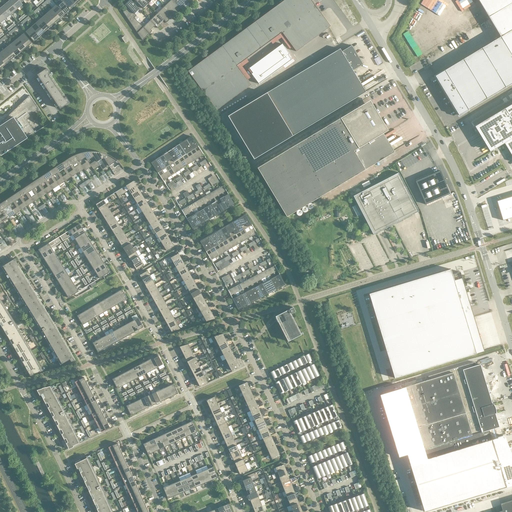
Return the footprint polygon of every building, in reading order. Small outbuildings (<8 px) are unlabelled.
[(23,1),(22,0),(12,0),(10,2),(9,1),(16,10),(22,4),(21,3),(23,1)] [(76,5),(71,0),(63,0),(63,1),(71,9),(76,5)] [(129,9),(127,11),(134,18),(136,15),(135,14),(139,9),(141,11),(130,0),(129,0),(125,4),(129,9)] [(148,4),(144,0),(134,0),(137,2),(134,4),(130,0),(141,11),(148,4)] [(183,10),(172,0),(170,0),(164,6),(175,17),(177,14),(176,13),(180,9),(182,11),(183,10)] [(190,4),(186,0),(172,0),(183,10),(185,8),(184,7),(188,2),(190,4)] [(284,0),(188,71),(217,110),(251,85),(246,78),(244,79),(242,77),(244,76),(237,66),(242,62),(238,57),(242,54),(246,59),(275,37),(272,32),(276,29),(280,34),(282,32),(286,37),(287,36),(289,38),(287,39),(296,51),(330,26),(311,0),(284,0)] [(444,69),(434,76),(458,117),(469,111),(468,110),(511,83),(511,0),(478,0),(501,37),(445,70),(444,69)] [(16,10),(9,1),(7,3),(7,4),(4,6),(11,14),(16,10)] [(71,9),(63,1),(58,5),(65,14),(71,9)] [(65,14),(58,5),(52,10),(60,19),(65,14)] [(11,14),(4,6),(1,8),(2,9),(0,10),(0,13),(5,19),(6,18),(8,19),(11,16),(10,15),(11,14)] [(175,17),(164,6),(157,13),(166,23),(169,20),(168,19),(172,15),(174,17),(175,17)] [(143,27),(134,18),(127,11),(126,9),(123,12),(142,40),(152,31),(151,30),(155,26),(158,28),(150,20),(143,27)] [(60,19),(52,10),(47,14),(55,23),(60,19)] [(166,23),(157,13),(150,20),(158,28),(161,25),(160,24),(164,20),(166,23)] [(55,23),(47,14),(42,19),(50,28),(55,23)] [(50,28),(42,19),(37,23),(45,32),(50,28)] [(45,32),(37,23),(32,28),(39,37),(45,32)] [(39,37),(32,28),(26,33),(34,41),(39,37)] [(32,43),(25,34),(19,39),(26,48),(32,43)] [(26,48),(19,39),(14,43),(21,52),(26,48)] [(21,52),(14,43),(8,47),(16,56),(21,52)] [(282,44),(249,68),(252,73),(251,74),(258,84),(291,60),(288,55),(289,54),(282,44)] [(228,116),(254,159),(366,92),(353,70),(363,64),(352,45),(342,52),(340,49),(228,116)] [(16,56),(8,47),(3,52),(10,61),(16,56)] [(10,61),(3,52),(0,54),(0,58),(5,65),(10,61)] [(47,68),(37,75),(60,109),(70,102),(66,97),(65,97),(50,74),(51,74),(47,68)] [(39,109),(29,95),(0,123),(0,154),(1,156),(5,153),(7,153),(6,152),(28,138),(27,137),(35,132),(27,120),(39,109)] [(370,101),(365,103),(257,168),(287,217),(394,152),(383,133),(388,131),(370,101)] [(511,104),(475,126),(477,130),(478,130),(489,148),(491,151),(497,147),(497,148),(497,147),(498,146),(499,147),(499,146),(504,143),(511,156),(511,104)] [(199,147),(192,137),(188,139),(194,149),(196,152),(200,157),(204,154),(200,149),(197,151),(196,149),(199,147)] [(194,149),(188,139),(184,142),(190,152),(192,155),(196,160),(200,157),(196,152),(193,154),(192,151),(194,149)] [(190,152),(184,142),(180,145),(186,155),(188,157),(192,162),(196,160),(192,155),(189,156),(188,154),(190,152)] [(186,155),(180,145),(176,147),(182,157),(184,160),(188,165),(192,162),(188,157),(185,159),(184,157),(186,155)] [(182,157),(176,147),(172,150),(183,168),(188,165),(184,160),(181,162),(180,159),(182,157)] [(183,168),(172,150),(168,153),(174,163),(177,161),(179,163),(176,165),(179,170),(183,168)] [(97,162),(91,152),(89,152),(86,152),(84,152),(82,153),(88,161),(92,158),(94,161),(90,164),(94,170),(100,166),(103,171),(100,165),(97,162)] [(91,152),(97,162),(102,159),(104,162),(100,165),(103,171),(109,167),(115,175),(100,152),(98,152),(96,152),(95,152),(94,152),(91,152)] [(102,153),(100,152),(115,175),(124,169),(123,168),(122,166),(121,165),(120,164),(114,167),(112,164),(117,161),(116,160),(115,159),(114,158),(113,158),(112,157),(110,156),(109,155),(107,154),(105,154),(103,153),(102,153)] [(94,170),(90,164),(88,161),(82,153),(81,153),(79,154),(77,154),(75,155),(79,162),(83,159),(86,162),(82,165),(85,171),(91,167),(93,170),(94,170)] [(174,163),(168,153),(164,155),(170,165),(173,163),(175,166),(172,168),(175,173),(179,170),(176,165),(174,163)] [(85,171),(82,165),(79,162),(75,155),(73,156),(72,157),(70,158),(68,159),(72,164),(76,161),(78,165),(74,168),(78,173),(84,169),(85,171)] [(175,173),(172,168),(170,165),(164,155),(160,158),(166,168),(169,166),(171,168),(168,170),(171,176),(175,173)] [(171,176),(168,170),(166,168),(160,158),(156,160),(162,171),(165,169),(167,171),(164,173),(167,178),(171,176)] [(78,173),(74,168),(72,164),(68,159),(62,163),(65,168),(70,165),(73,170),(69,173),(71,177),(78,173)] [(167,178),(164,173),(162,171),(156,160),(152,163),(158,173),(161,171),(163,174),(160,176),(163,181),(167,178)] [(71,177),(69,173),(65,168),(62,163),(56,167),(59,172),(63,169),(66,174),(62,177),(65,181),(71,177)] [(65,181),(62,177),(59,172),(56,167),(50,171),(53,176),(57,173),(60,178),(56,181),(59,185),(65,181)] [(59,185),(56,181),(53,176),(50,171),(43,175),(47,180),(51,178),(54,182),(50,185),(53,189),(59,185)] [(416,181),(426,204),(450,194),(440,171),(416,181)] [(419,211),(398,172),(380,182),(353,196),(357,204),(352,207),(357,217),(362,214),(373,235),(386,228),(419,211)] [(53,189),(50,185),(47,180),(43,175),(37,179),(40,184),(45,182),(48,186),(44,189),(46,193),(53,189)] [(46,193),(44,189),(40,184),(37,179),(31,183),(34,189),(38,186),(41,191),(37,193),(40,198),(46,193)] [(134,181),(115,192),(118,197),(129,190),(136,185),(134,181)] [(40,198),(37,193),(34,189),(31,183),(25,188),(28,193),(32,190),(35,195),(31,197),(34,202),(40,198)] [(139,190),(136,185),(129,190),(131,194),(139,190)] [(226,191),(223,185),(219,188),(222,193),(224,196),(230,206),(234,204),(228,193),(225,195),(223,193),(226,191)] [(34,202),(31,197),(28,193),(25,188),(18,192),(22,197),(26,194),(29,199),(25,202),(28,206),(34,202)] [(222,193),(219,188),(215,190),(218,196),(219,198),(226,209),(230,206),(224,196),(221,198),(219,195),(222,193)] [(142,194),(139,190),(131,194),(134,199),(142,194)] [(218,196),(215,190),(211,193),(214,198),(215,201),(222,211),(226,209),(219,198),(216,200),(215,197),(218,196)] [(28,206),(25,202),(22,197),(18,192),(12,196),(15,201),(20,198),(23,203),(19,206),(21,210),(28,206)] [(117,198),(114,193),(96,204),(99,209),(106,204),(117,198)] [(214,198),(211,193),(206,195),(210,201),(211,203),(217,214),(222,211),(215,201),(212,203),(211,200),(214,198)] [(144,198),(142,194),(134,199),(137,203),(144,198)] [(210,201),(206,195),(202,198),(213,216),(217,214),(211,203),(208,205),(207,202),(210,201)] [(21,210),(19,206),(15,201),(12,196),(6,200),(9,205),(13,202),(16,207),(12,210),(15,214),(21,210)] [(147,203),(144,198),(137,203),(139,207),(147,203)] [(213,216),(202,198),(198,200),(201,206),(204,204),(206,206),(203,208),(209,218),(213,216)] [(502,199),(497,201),(500,211),(505,209),(502,199)] [(15,214),(12,210),(9,205),(6,200),(0,203),(0,204),(3,209),(7,207),(10,211),(6,214),(9,218),(15,214)] [(201,206),(198,200),(194,203),(197,208),(200,206),(202,209),(199,211),(205,221),(209,218),(203,208),(201,206)] [(150,207),(147,203),(139,207),(142,212),(150,207)] [(205,221),(199,211),(197,208),(194,203),(190,205),(193,210),(196,209),(198,211),(195,213),(201,223),(205,221)] [(9,218),(6,214),(3,209),(0,204),(0,211),(1,211),(4,215),(0,218),(3,222),(9,218)] [(106,204),(99,209),(101,213),(109,208),(106,204)] [(201,223),(195,213),(193,210),(190,205),(186,208),(189,213),(192,211),(194,214),(191,215),(197,226),(201,223)] [(152,211),(150,207),(142,212),(145,216),(152,211)] [(112,213),(109,208),(101,213),(104,217),(112,213)] [(197,226),(191,215),(189,213),(186,208),(182,210),(185,215),(188,214),(189,216),(186,218),(192,228),(197,226)] [(505,209),(500,211),(503,220),(508,219),(505,209)] [(155,216),(152,211),(145,216),(148,220),(155,216)] [(114,217),(112,213),(104,217),(107,222),(114,217)] [(252,225),(246,215),(242,217),(248,228),(250,230),(253,236),(257,233),(254,228),(251,230),(249,227),(252,225)] [(158,220),(155,216),(148,220),(150,225),(158,220)] [(117,221),(114,217),(107,222),(109,226),(117,221)] [(248,228),(242,217),(238,220),(244,230),(245,233),(249,238),(253,236),(250,230),(247,232),(245,229),(248,228)] [(161,224),(158,220),(150,225),(153,229),(161,224)] [(244,230),(238,220),(234,222),(240,233),(241,235),(244,241),(249,238),(245,233),(242,235),(241,232),(244,230)] [(120,226),(117,221),(109,226),(112,230),(120,226)] [(240,233),(234,222),(229,225),(236,235),(237,238),(240,243),(244,241),(241,235),(238,237),(237,234),(240,233)] [(65,233),(60,236),(63,241),(72,235),(82,228),(80,224),(69,230),(70,231),(71,233),(67,236),(65,233)] [(163,229),(161,224),(153,229),(156,233),(163,229)] [(236,235),(229,225),(225,227),(231,237),(233,240),(236,245),(240,243),(237,238),(234,239),(233,237),(236,235)] [(122,230),(120,226),(112,230),(115,235),(122,230)] [(231,237),(225,227),(221,229),(232,248),(236,245),(233,240),(230,242),(228,239),(231,237)] [(85,233),(82,228),(72,235),(75,239),(85,233)] [(166,233),(163,229),(156,233),(158,238),(166,233)] [(232,248),(221,229),(217,232),(223,242),(226,241),(228,243),(225,245),(228,250),(232,248)] [(125,234),(122,230),(115,235),(117,239),(125,234)] [(223,242),(217,232),(213,234),(219,245),(222,243),(224,246),(221,247),(224,253),(228,250),(225,245),(223,242)] [(88,237),(85,233),(75,239),(78,243),(88,237)] [(169,237),(166,233),(158,238),(161,242),(169,237)] [(128,239),(125,234),(117,239),(120,243),(128,239)] [(224,253),(221,247),(219,245),(213,234),(209,237),(215,247),(218,245),(219,248),(216,250),(220,255),(224,253)] [(58,237),(38,250),(41,254),(51,248),(52,248),(61,242),(58,237)] [(91,241),(88,237),(78,243),(80,248),(91,241)] [(171,242),(169,237),(161,242),(164,246),(171,242)] [(220,255),(216,250),(215,247),(209,237),(205,239),(211,250),(214,248),(215,250),(212,252),(215,258),(220,255)] [(130,243),(128,239),(120,243),(123,248),(130,243)] [(215,258),(212,252),(211,250),(205,239),(200,242),(206,252),(210,250),(211,253),(208,255),(211,260),(215,258)] [(93,246),(91,241),(80,248),(83,252),(93,246)] [(174,246),(171,242),(164,246),(167,251),(174,246)] [(133,247),(130,243),(123,248),(126,252),(133,247)] [(96,250),(93,246),(83,252),(86,256),(96,250)] [(136,246),(133,247),(126,252),(128,256),(136,252),(138,250),(136,246)] [(51,248),(41,254),(44,258),(54,252),(52,248),(51,248)] [(99,254),(96,250),(86,256),(88,261),(99,254)] [(57,256),(54,252),(44,258),(47,263),(57,256)] [(139,256),(136,252),(128,256),(131,261),(139,256)] [(171,258),(173,262),(181,258),(178,253),(171,258)] [(101,259),(99,254),(88,261),(91,265),(101,259)] [(59,261),(57,256),(47,263),(49,267),(59,261)] [(141,260),(139,256),(131,261),(134,265),(141,260)] [(184,262),(181,258),(173,262),(176,267),(184,262)] [(15,259),(13,260),(3,266),(42,329),(62,364),(70,359),(71,361),(75,360),(53,322),(16,262),(17,262),(15,259)] [(104,263),(101,259),(91,265),(94,269),(104,263)] [(144,265),(141,260),(134,265),(136,270),(144,265)] [(62,265),(59,261),(49,267),(52,271),(62,265)] [(186,267),(184,262),(176,267),(178,271),(186,267)] [(107,267),(104,263),(94,269),(97,274),(107,267)] [(65,269),(62,265),(52,271),(55,276),(65,269)] [(278,271),(275,265),(270,268),(273,273),(275,276),(280,286),(285,284),(279,273),(276,275),(275,272),(278,271)] [(110,272),(107,267),(97,274),(99,278),(110,272)] [(188,271),(186,267),(178,271),(181,276),(188,271)] [(273,273),(270,268),(266,270),(269,275),(271,278),(276,289),(280,286),(275,276),(272,277),(270,275),(273,273)] [(68,274),(65,269),(55,276),(57,280),(68,274)] [(452,274),(451,269),(369,294),(395,378),(476,353),(480,352),(480,351),(476,353),(462,307),(470,305),(460,272),(452,274)] [(269,275),(266,270),(262,272),(265,278),(266,280),(272,291),(276,289),(271,278),(267,280),(266,277),(269,275)] [(140,275),(142,280),(150,275),(147,271),(140,275)] [(191,276),(188,271),(181,276),(183,280),(191,276)] [(265,278),(262,272),(258,274),(261,280),(262,282),(268,293),(272,291),(266,280),(263,282),(262,279),(265,278)] [(70,278),(68,274),(57,280),(60,285),(70,278)] [(261,280),(258,274),(253,277),(256,282),(258,285),(263,295),(268,293),(262,282),(259,284),(258,281),(261,280)] [(153,280),(150,275),(142,280),(145,284),(153,280)] [(193,280),(191,276),(183,280),(186,285),(193,280)] [(256,282),(253,277),(249,279),(259,298),(263,295),(258,285),(255,286),(253,284),(256,282)] [(73,282),(70,278),(60,285),(63,289),(73,282)] [(259,298),(249,279),(245,281),(248,287),(251,285),(252,288),(249,289),(255,300),(259,298)] [(155,284),(153,280),(145,284),(147,289),(155,284)] [(196,285),(193,280),(186,285),(188,289),(196,285)] [(248,287),(245,281),(241,283),(244,289),(247,287),(248,290),(245,291),(251,302),(255,300),(249,289),(248,287)] [(76,287),(73,282),(63,289),(66,293),(76,287)] [(251,302),(245,291),(244,289),(241,283),(237,285),(239,291),(243,289),(244,292),(241,294),(246,304),(251,302)] [(158,289),(155,284),(147,289),(150,293),(158,289)] [(198,289),(196,285),(188,289),(191,293),(198,289)] [(246,304),(241,294),(239,291),(237,285),(232,288),(235,293),(238,292),(240,294),(237,296),(242,307),(246,304)] [(79,291),(76,287),(66,293),(68,298),(79,291)] [(242,307),(237,296),(235,293),(232,288),(228,290),(231,296),(234,294),(235,297),(232,298),(238,309),(242,307)] [(122,289),(117,292),(122,301),(127,298),(122,289)] [(160,293),(158,289),(150,293),(152,297),(160,293)] [(201,293),(198,289),(191,293),(193,298),(201,293)] [(122,301),(117,292),(113,294),(119,304),(122,301)] [(163,297),(160,293),(152,297),(155,302),(163,297)] [(203,298),(201,293),(193,298),(196,302),(203,298)] [(119,304),(113,294),(109,297),(115,306),(119,304)] [(115,306),(109,297),(105,299),(111,308),(115,306)] [(165,302),(163,297),(155,302),(157,306),(165,302)] [(0,323),(3,329),(10,340),(15,349),(20,358),(25,366),(30,375),(31,376),(35,373),(43,371),(43,370),(46,369),(46,368),(45,368),(44,367),(42,368),(37,359),(32,351),(27,342),(21,333),(16,324),(14,320),(8,312),(3,303),(0,298),(0,323)] [(206,302),(203,298),(196,302),(198,307),(206,302)] [(111,308),(105,299),(101,301),(107,310),(111,308)] [(107,310),(101,301),(98,304),(103,313),(107,310)] [(168,306),(165,302),(157,306),(160,311),(168,306)] [(208,307),(206,302),(198,307),(196,308),(198,312),(201,311),(208,307)] [(103,313),(98,304),(94,306),(99,315),(103,313)] [(99,315),(94,306),(90,308),(95,317),(99,315)] [(170,311),(168,306),(160,311),(162,315),(170,311)] [(211,311),(208,307),(201,311),(203,316),(211,311)] [(281,322),(284,328),(290,340),(288,341),(302,334),(301,334),(302,334),(303,334),(303,333),(303,332),(302,332),(301,333),(291,314),(296,312),(293,307),(275,316),(276,316),(279,322),(281,322)] [(95,317),(90,308),(86,310),(91,320),(95,317)] [(91,320),(86,310),(82,313),(87,322),(91,320)] [(173,315),(170,311),(162,315),(165,320),(173,315)] [(215,318),(211,311),(203,316),(206,321),(215,318)] [(87,322),(82,313),(77,316),(83,325),(87,322)] [(175,320),(173,315),(165,320),(167,324),(175,320)] [(138,318),(133,320),(138,330),(143,327),(138,318)] [(138,330),(133,320),(129,323),(134,332),(138,330)] [(178,324),(175,320),(167,324),(170,329),(178,324)] [(134,332),(129,323),(125,325),(131,334),(134,332)] [(131,334),(125,325),(121,327),(127,336),(131,334)] [(127,336),(121,327),(117,329),(123,338),(127,336)] [(123,338),(117,329),(114,331),(119,341),(123,338)] [(119,341),(114,331),(110,333),(115,343),(119,341)] [(115,343),(110,333),(106,336),(111,345),(115,343)] [(111,345),(106,336),(102,338),(107,347),(111,345)] [(227,341),(224,337),(216,341),(219,345),(227,341)] [(107,347),(102,338),(98,340),(103,349),(107,347)] [(103,349),(98,340),(93,343),(98,352),(103,349)] [(229,346),(227,341),(219,345),(221,350),(229,346)] [(190,348),(188,344),(180,347),(183,352),(190,348)] [(231,351),(229,346),(221,350),(223,355),(231,351)] [(193,353),(190,348),(183,352),(185,357),(193,353)] [(234,355),(231,351),(223,355),(226,359),(234,355)] [(195,357),(193,353),(185,357),(187,361),(195,357)] [(305,356),(308,362),(311,361),(313,365),(310,366),(315,377),(319,375),(309,354),(305,356)] [(158,355),(153,357),(158,367),(163,364),(158,355)] [(236,360),(234,355),(226,359),(228,364),(236,360)] [(301,358),(300,358),(310,379),(311,379),(314,377),(315,377),(310,366),(307,368),(305,364),(308,362),(305,356),(304,356),(301,358),(300,358),(301,358)] [(158,367),(153,357),(149,360),(154,369),(158,367)] [(197,362),(195,357),(187,361),(189,366),(197,362)] [(296,360),(299,366),(302,365),(304,369),(301,371),(306,381),(307,381),(306,381),(310,379),(310,380),(311,379),(310,379),(300,358),(296,360)] [(154,369),(149,360),(145,362),(150,371),(154,369)] [(239,366),(236,360),(228,364),(231,370),(239,366)] [(292,362),(302,383),(302,384),(302,383),(306,381),(306,382),(306,381),(301,371),(298,372),(296,368),(299,366),(296,360),(292,362)] [(150,371),(145,362),(141,364),(146,373),(150,371)] [(200,367),(197,362),(189,366),(192,371),(200,367)] [(288,364),(287,364),(290,370),(293,369),(295,373),(292,375),(297,385),(298,385),(298,386),(298,385),(301,383),(302,384),(302,383),(292,362),(291,362),(291,363),(288,364),(287,364),(288,364)] [(496,411),(496,410),(495,409),(495,408),(495,406),(494,405),(494,404),(493,404),(492,404),(480,364),(475,366),(474,362),(428,376),(429,380),(405,387),(417,427),(417,428),(417,427),(424,449),(472,435),(481,432),(499,427),(495,413),(496,413),(496,412),(496,411)] [(146,373),(141,364),(137,366),(142,375),(146,373)] [(283,366),(283,367),(293,387),(293,388),(294,388),(293,387),(297,385),(297,386),(298,386),(297,385),(292,375),(289,376),(287,372),(290,370),(287,364),(287,365),(283,366)] [(142,375),(137,366),(133,368),(138,377),(142,375)] [(279,369),(282,375),(285,373),(287,377),(284,379),(289,389),(289,390),(289,389),(293,387),(293,388),(293,387),(283,367),(283,366),(283,367),(279,368),(279,369)] [(202,371),(200,367),(192,371),(194,375),(202,371)] [(138,377),(133,368),(129,370),(134,379),(138,377)] [(275,371),(284,391),(285,391),(285,392),(285,391),(288,390),(289,390),(289,389),(284,379),(281,380),(279,376),(282,375),(279,369),(279,368),(278,368),(279,369),(275,371),(275,370),(274,370),(275,371)] [(134,379),(129,370),(125,372),(130,382),(134,379)] [(270,373),(273,379),(276,377),(278,382),(275,383),(275,382),(275,383),(280,394),(281,394),(280,393),(284,392),(285,392),(284,391),(275,371),(274,371),(274,370),(274,371),(271,373),(270,372),(270,373)] [(204,376),(202,371),(194,375),(196,380),(204,376)] [(130,382),(125,372),(121,374),(126,384),(130,382)] [(126,384),(121,374),(117,376),(122,386),(126,384)] [(122,386),(117,376),(112,379),(117,388),(122,386)] [(208,382),(204,376),(196,380),(200,386),(208,382)] [(74,379),(77,386),(86,382),(84,377),(80,379),(79,378),(74,379)] [(89,386),(86,382),(77,386),(80,391),(89,386)] [(239,385),(242,392),(250,389),(247,382),(239,385)] [(173,384),(168,386),(173,396),(178,393),(173,384)] [(51,386),(50,386),(46,387),(42,388),(37,390),(40,395),(41,395),(43,399),(48,407),(54,419),(59,430),(64,439),(66,443),(65,443),(67,449),(69,448),(69,449),(74,447),(73,446),(81,442),(80,442),(83,440),(83,439),(82,439),(82,438),(79,439),(76,433),(71,424),(67,415),(65,410),(60,401),(55,392),(53,389),(56,388),(55,386),(55,385),(51,386)] [(91,391),(89,386),(80,391),(82,396),(91,391)] [(173,396),(168,386),(164,388),(169,398),(173,396)] [(169,398),(164,388),(160,390),(165,400),(169,398)] [(252,393),(250,389),(242,392),(244,397),(252,393)] [(165,400),(160,390),(156,392),(161,401),(165,400)] [(93,395),(91,391),(82,396),(85,400),(93,395)] [(161,401),(156,392),(152,394),(156,403),(161,401)] [(254,398),(252,393),(244,397),(246,402),(254,398)] [(156,403),(152,394),(148,396),(152,405),(156,403)] [(96,400),(93,395),(85,400),(87,405),(96,400)] [(152,405),(148,396),(144,398),(148,407),(152,405)] [(218,403),(215,396),(206,400),(209,407),(218,403)] [(148,407),(144,398),(140,400),(144,409),(148,407)] [(256,403),(254,398),(246,402),(248,406),(256,403)] [(98,405),(96,400),(87,405),(89,409),(98,405)] [(144,409),(140,400),(136,401),(140,411),(144,409)] [(140,411),(136,401),(132,403),(136,413),(140,411)] [(136,413),(132,403),(126,406),(131,415),(136,413)] [(220,408),(218,403),(209,407),(212,412),(220,408)] [(258,407),(256,403),(248,406),(250,411),(258,407)] [(328,407),(333,417),(336,416),(338,420),(335,422),(337,428),(338,428),(341,426),(342,427),(342,426),(333,405),(332,404),(332,405),(329,407),(328,406),(328,407)] [(101,409),(98,405),(89,409),(92,414),(101,409)] [(324,409),(333,430),(337,428),(335,422),(332,423),(330,419),(333,417),(328,407),(328,406),(328,407),(324,408),(324,409)] [(260,412),(258,407),(250,411),(252,416),(260,412)] [(222,412),(220,408),(212,412),(214,416),(222,412)] [(320,410),(319,410),(324,421),(327,420),(329,424),(326,426),(328,432),(329,432),(333,430),(324,409),(324,408),(323,408),(324,409),(320,410),(319,410),(320,410)] [(103,414),(101,409),(92,414),(94,418),(103,414)] [(315,412),(324,434),(324,433),(324,434),(325,434),(324,433),(328,432),(329,432),(328,432),(326,426),(323,427),(321,423),(324,421),(319,410),(319,411),(319,410),(319,411),(315,412)] [(224,417),(222,412),(214,416),(216,421),(224,417)] [(263,416),(260,412),(252,416),(254,420),(263,416)] [(311,414),(315,425),(318,424),(320,428),(317,429),(320,435),(320,436),(320,435),(324,434),(315,412),(314,412),(315,413),(311,414),(310,414),(311,414)] [(105,418),(103,414),(94,418),(96,423),(105,418)] [(306,416),(315,437),(315,438),(316,438),(316,437),(319,436),(320,436),(320,435),(317,429),(314,431),(312,426),(315,425),(311,414),(310,414),(307,416),(306,416)] [(226,416),(224,417),(216,421),(218,425),(226,422),(228,421),(226,416)] [(265,421),(263,416),(254,420),(252,421),(254,426),(265,421)] [(302,418),(306,429),(309,427),(310,428),(311,432),(308,433),(311,439),(311,440),(311,439),(315,437),(315,438),(315,437),(306,416),(302,418),(302,417),(302,418)] [(108,423),(105,418),(96,423),(99,427),(108,423)] [(297,420),(306,441),(307,441),(310,439),(311,440),(311,439),(308,433),(305,434),(303,430),(306,429),(302,418),(301,418),(298,420),(297,419),(297,420)] [(293,422),(297,433),(298,433),(298,432),(301,431),(302,435),(300,437),(299,437),(302,443),(306,441),(306,442),(306,441),(297,420),(297,419),(297,420),(293,422),(293,421),(293,422)] [(198,431),(193,421),(187,423),(192,434),(198,431)] [(267,426),(265,421),(254,426),(256,430),(259,429),(267,426)] [(228,426),(226,422),(218,425),(220,430),(228,426)] [(110,427),(108,423),(99,427),(101,432),(110,427)] [(192,434),(187,423),(182,426),(187,437),(192,434)] [(187,437),(182,426),(176,428),(181,439),(187,437)] [(230,431),(228,426),(220,430),(222,435),(230,431)] [(269,430),(267,426),(259,429),(261,434),(269,430)] [(181,439),(176,428),(171,431),(176,442),(181,439)] [(271,435),(269,430),(261,434),(263,439),(271,435)] [(176,442),(171,431),(165,434),(170,444),(176,442)] [(232,436),(230,431),(222,435),(224,439),(232,436)] [(170,444),(165,434),(160,436),(165,447),(170,444)] [(273,440),(271,435),(263,439),(265,443),(273,440)] [(511,464),(503,435),(410,464),(424,511),(511,484),(511,464)] [(165,447),(160,436),(154,439),(159,449),(165,447)] [(234,440),(232,436),(224,439),(226,444),(234,440)] [(159,449),(154,439),(149,441),(154,452),(159,449)] [(236,445),(234,440),(226,444),(228,449),(236,445)] [(275,444),(273,440),(265,443),(267,448),(275,444)] [(154,452),(149,441),(143,444),(148,454),(154,452)] [(339,444),(348,465),(348,466),(348,465),(352,463),(352,464),(352,463),(343,442),(339,444),(339,443),(339,444)] [(108,447),(111,452),(120,448),(118,443),(108,447)] [(277,449),(275,444),(267,448),(269,453),(277,449)] [(335,446),(334,446),(337,452),(340,451),(342,455),(339,456),(343,467),(344,467),(347,465),(348,466),(348,465),(339,444),(338,444),(339,444),(335,446),(335,445),(334,445),(335,446)] [(239,450),(236,445),(228,449),(230,453),(239,450)] [(330,448),(339,469),(343,467),(343,468),(343,467),(339,456),(336,458),(334,453),(337,452),(334,446),(334,445),(334,446),(330,448),(330,447),(330,448)] [(326,449),(326,450),(328,456),(331,454),(331,455),(333,459),(330,460),(334,471),(335,471),(339,469),(339,470),(339,469),(330,448),(330,447),(329,447),(330,448),(326,449),(325,449),(326,449)] [(122,452),(120,448),(111,452),(113,457),(122,452)] [(280,456),(277,449),(269,453),(272,459),(280,456)] [(321,451),(330,473),(331,473),(330,472),(334,471),(335,471),(334,471),(330,460),(327,461),(325,457),(328,456),(326,450),(325,450),(325,449),(325,450),(321,451)] [(241,454),(239,450),(230,453),(233,458),(241,454)] [(317,453),(319,459),(322,458),(324,462),(321,464),(326,474),(326,475),(326,474),(330,473),(321,451),(321,452),(317,453)] [(124,457),(122,452),(113,457),(115,461),(124,457)] [(312,455),(321,476),(321,477),(322,477),(321,476),(325,475),(326,475),(325,474),(326,474),(321,464),(318,465),(316,461),(319,459),(317,453),(316,453),(313,455),(312,454),(312,455)] [(243,459),(241,454),(233,458),(235,463),(243,459)] [(88,456),(87,456),(75,462),(76,463),(75,464),(77,469),(78,468),(80,472),(84,481),(90,493),(95,504),(98,511),(113,511),(111,508),(107,499),(103,489),(101,485),(97,476),(93,467),(89,459),(91,457),(91,456),(90,455),(88,456)] [(308,457),(310,463),(311,463),(314,462),(315,466),(313,467),(312,467),(317,478),(317,479),(317,478),(321,476),(321,477),(321,476),(312,455),(308,457),(308,456),(308,457)] [(126,462),(124,457),(115,461),(117,466),(126,462)] [(245,464),(243,459),(235,463),(237,467),(245,464)] [(128,466),(126,462),(117,466),(119,471),(128,466)] [(248,470),(245,464),(237,467),(240,474),(248,470)] [(275,467),(277,472),(286,469),(284,464),(275,467)] [(130,471),(128,466),(119,471),(121,475),(130,471)] [(218,477),(214,466),(208,469),(212,480),(218,477)] [(212,480),(208,469),(202,471),(207,482),(212,480)] [(132,476),(130,471),(121,475),(123,480),(132,476)] [(207,482),(202,471),(197,474),(201,484),(207,482)] [(201,484),(197,474),(191,476),(196,487),(201,484)] [(134,480),(132,476),(123,480),(121,481),(123,486),(125,485),(134,480)] [(196,487),(191,476),(186,478),(190,489),(196,487)] [(242,480),(244,485),(253,482),(251,477),(242,480)] [(190,489),(186,478),(180,481),(185,491),(190,489)] [(137,485),(134,480),(125,485),(127,489),(137,485)] [(185,491),(180,481),(175,483),(179,494),(185,491)] [(179,494),(175,483),(169,485),(174,496),(179,494)] [(139,490),(137,485),(127,489),(125,490),(127,495),(130,494),(139,490)] [(174,496),(169,485),(163,488),(168,498),(174,496)] [(141,494),(139,490),(130,494),(132,498),(141,494)] [(360,495),(360,496),(365,511),(370,511),(370,509),(369,509),(367,510),(365,506),(368,505),(364,494),(364,493),(364,494),(360,495)] [(143,499),(141,494),(132,498),(134,503),(143,499)] [(355,497),(359,508),(362,507),(364,511),(362,511),(365,511),(360,496),(359,496),(359,495),(359,496),(355,497)] [(351,499),(355,511),(356,511),(356,509),(359,508),(355,497),(351,499),(351,498),(350,498),(351,499)] [(346,500),(350,511),(353,510),(353,511),(355,511),(351,499),(350,499),(350,498),(350,499),(346,500)] [(145,504),(143,499),(134,503),(136,508),(145,504)] [(502,510),(496,511),(511,511),(511,499),(500,503),(502,510)] [(342,502),(345,511),(348,511),(350,511),(346,500),(346,501),(342,502),(341,502),(342,502)] [(337,504),(340,511),(345,511),(342,502),(341,502),(337,504),(337,503),(337,504)] [(232,511),(229,503),(223,506),(225,511),(232,511)]
